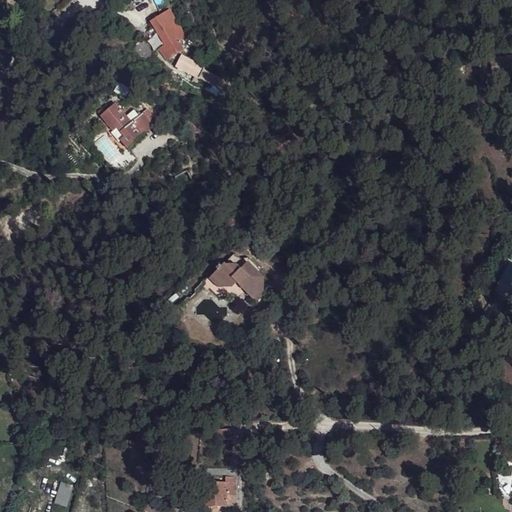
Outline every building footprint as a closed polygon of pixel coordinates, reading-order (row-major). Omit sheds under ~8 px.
[(146,0),(132,6),(136,16),(155,7),(151,0),(146,0)] [(173,56),(184,49),(175,35),(182,31),(177,23),(175,25),(171,27),(167,20),(166,18),(154,26),(166,45),(173,56)] [(173,56),(166,45),(161,48),(168,59),(173,56)] [(511,56),(490,60),(492,75),(511,71),(511,56)] [(177,66),(233,96),(238,87),(181,58),(177,66)] [(116,104),(102,116),(114,131),(118,127),(125,137),(122,140),(128,148),(153,127),(143,114),(138,118),(132,123),(128,117),(116,104)] [(133,112),(128,117),(132,123),(138,118),(133,112)] [(114,131),(111,133),(119,142),(122,140),(125,137),(118,127),(114,131)] [(234,256),(210,281),(218,289),(233,289),(237,284),(257,303),(264,296),(263,278),(251,266),(254,263),(249,259),(244,259),(242,261),(236,256),(234,256)] [(231,430),(219,431),(220,438),(232,436),(231,430)] [(204,482),(204,507),(227,507),(236,506),(236,477),(226,477),(225,482),(204,482)] [(68,507),(74,486),(62,482),(55,504),(68,507)]
